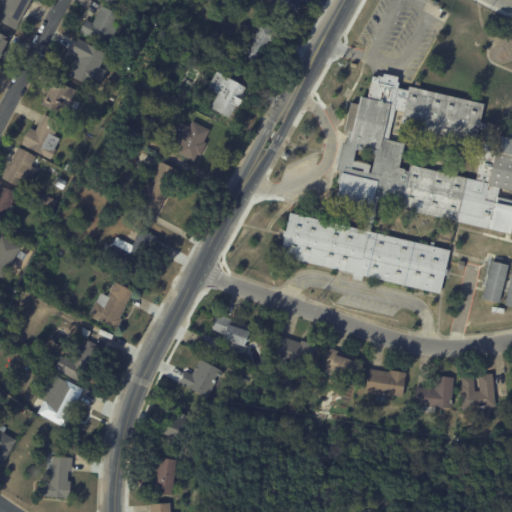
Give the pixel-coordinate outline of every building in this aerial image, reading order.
[(30,0),(30,1),(14,31),(0,24),(0,13),(6,0),(30,0)] [(302,0),(295,15),(269,0),(302,0)] [(104,7),(121,15),(116,25),(122,28),(112,48),(78,31),(84,18),(91,22),(99,5),(104,7)] [(289,46),(285,55),(269,48),(261,66),(235,54),(246,30),(254,33),(259,21),(280,31),(277,39),(289,44),(289,46)] [(159,39),(157,30),(163,29),(165,38),(159,39)] [(0,31),(8,36),(11,37),(3,52),(6,53),(3,59),(0,57),(0,31)] [(214,31),(219,42),(211,47),(205,35),(214,31)] [(73,62),(75,59),(78,61),(80,58),(70,53),(77,39),(107,55),(100,68),(106,71),(95,90),(71,76),(76,66),(72,64),(73,62)] [(137,54),(132,62),(127,59),(132,51),(137,54)] [(225,77),(245,87),(242,93),(244,93),(237,107),(236,106),(230,118),(209,108),(216,93),(207,88),(216,70),(219,72),(223,62),(229,65),(224,76),(225,77)] [(371,75),(377,77),(377,75),(382,76),(383,73),(397,77),(396,82),(398,82),(396,88),(407,90),(408,86),(482,103),(472,148),(397,131),(402,111),(395,110),(388,139),(404,143),(398,167),(404,168),(404,170),(408,171),(409,164),(474,180),(484,138),(496,141),(498,135),(511,138),(511,178),(509,190),(498,187),(495,197),(511,200),(511,214),(508,232),(399,207),(400,201),(377,196),(368,231),(448,250),(438,292),(280,255),(290,213),(364,231),(369,210),(334,201),(338,183),(336,182),(339,170),(335,169),(341,141),(345,142),(348,131),(343,130),(350,101),(357,103),(359,95),(366,97),(371,75)] [(54,80),(76,91),(73,97),(79,101),(74,109),(68,105),(62,117),(39,104),(53,79),(54,80)] [(150,96),(153,91),(158,94),(155,99),(150,96)] [(60,123),(53,136),(59,139),(49,160),(21,146),(29,129),(35,132),(43,115),(60,123)] [(204,144),(199,155),(196,154),(192,163),(175,155),(180,143),(165,135),(172,119),(205,134),(202,141),(205,142),(204,144)] [(0,178),(17,147),(35,157),(30,166),(36,169),(30,182),(23,179),(19,188),(0,178)] [(284,152),(288,154),(286,160),(280,157),(283,152),(284,152)] [(168,188),(156,211),(137,201),(158,161),(177,171),(168,188)] [(0,186),(15,194),(9,205),(15,208),(6,226),(0,222),(0,186)] [(22,187),(28,191),(26,195),(20,191),(22,187)] [(30,189),(42,195),(38,202),(27,196),(30,189)] [(43,193),(56,200),(51,208),(39,202),(43,193)] [(68,196),(78,202),(71,213),(61,207),(68,196)] [(156,239),(138,273),(106,256),(116,237),(131,245),(140,228),(157,237),(156,239)] [(14,256),(0,276),(0,235),(19,248),(14,256)] [(456,266),(458,260),(464,262),(462,269),(456,268),(456,266)] [(498,303),(480,298),(490,260),(507,265),(498,303)] [(511,270),(511,307),(503,305),(511,270)] [(131,292),(118,318),(120,319),(115,330),(87,315),(95,301),(100,293),(106,296),(114,282),(132,291),(131,292)] [(224,317),(250,326),(244,345),(246,346),(244,353),(237,352),(232,350),(229,348),(231,342),(221,339),(223,334),(212,330),(217,315),(224,317)] [(82,327),(89,331),(86,337),(79,333),(82,327)] [(207,335),(219,339),(215,354),(201,349),(205,335),(207,335)] [(283,337),(299,343),(300,340),(315,346),(307,370),(293,366),(291,373),(280,370),(282,362),(272,359),(279,336),(283,337)] [(94,344),(104,349),(84,385),(53,368),(60,356),(70,361),(76,348),(81,350),(86,340),(94,344)] [(334,350),(356,357),(348,381),(329,375),(330,371),(322,368),(329,348),(334,350)] [(179,381),(184,372),(190,375),(199,359),(222,372),(219,379),(217,378),(205,399),(177,384),(179,381)] [(371,369),(389,372),(389,370),(405,373),(401,397),(384,395),(384,394),(382,393),(381,395),(365,392),(368,369),(371,369)] [(81,389),(82,390),(61,427),(37,413),(44,402),(35,397),(49,373),(65,382),(66,381),(81,389)] [(492,376),(494,406),(488,407),(489,413),(471,415),(471,408),(461,409),(458,375),(473,374),(474,391),(479,390),(478,374),(492,373),(492,376)] [(446,408),(434,406),(434,413),(420,412),(421,405),(412,404),(414,387),(434,389),(435,376),(453,378),(450,408),(446,408)] [(157,433),(162,418),(167,419),(170,410),(184,415),(181,424),(186,426),(180,441),(157,433)] [(320,412),(334,414),(333,420),(319,418),(320,412)] [(0,465),(0,424),(5,427),(2,433),(14,440),(0,465)] [(33,446),(35,440),(47,443),(46,449),(33,446)] [(59,457),(71,458),(70,471),(66,471),(65,481),(69,482),(67,498),(35,495),(36,482),(48,483),(51,456),(59,457)] [(172,467),(169,487),(171,488),(170,495),(150,492),(155,457),(173,460),(172,467)] [(148,511),(148,504),(169,503),(169,511),(148,511)]
